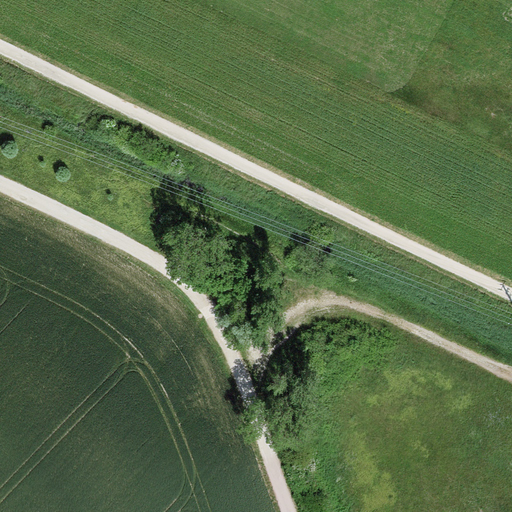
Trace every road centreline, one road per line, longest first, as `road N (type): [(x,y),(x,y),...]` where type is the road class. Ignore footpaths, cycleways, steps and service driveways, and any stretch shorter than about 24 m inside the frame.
road 1 (track): [(511,292),(0,45)]
road 2 (track): [(291,511),(228,345),(184,281),(0,184)]
road 3 (track): [(244,383),(310,310),(362,305),(401,321)]
road 4 (track): [(511,374),(401,321)]
